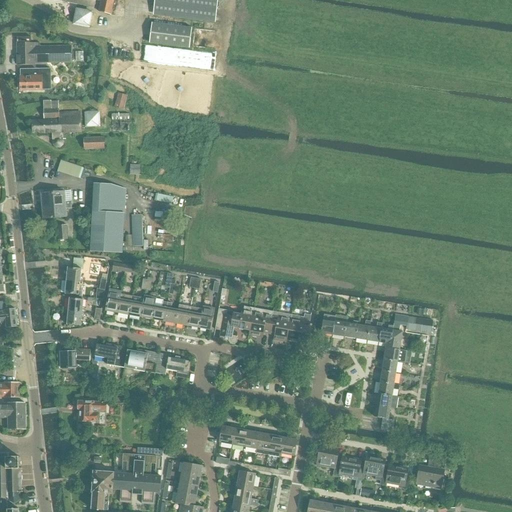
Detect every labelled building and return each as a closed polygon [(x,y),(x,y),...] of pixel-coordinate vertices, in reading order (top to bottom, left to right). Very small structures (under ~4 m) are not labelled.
[(68,0),(68,3),(93,8),(94,0),(68,0)] [(110,15),(113,0),(100,0),(98,13),(110,15)] [(217,0),(154,0),(153,14),(157,14),(215,20),(217,0)] [(152,23),(149,43),(191,48),(193,27),(152,23)] [(31,44),(31,38),(17,39),(18,66),(35,65),(35,57),(40,57),(40,63),(71,63),(71,47),(40,47),(40,46),(35,46),(35,44),(31,44)] [(20,77),(20,90),(51,89),(50,76),(50,69),(21,70),(21,77),(20,77)] [(123,110),(126,96),(118,93),(114,108),(123,110)] [(61,120),(60,114),(58,114),(58,102),(51,102),(43,102),(44,121),(49,120),(61,120)] [(61,120),(49,120),(49,121),(32,122),(32,135),(51,134),(52,141),(53,141),(53,145),(57,149),(61,149),(63,146),(63,142),(60,139),(60,134),(81,133),(80,113),(60,114),(61,120)] [(112,132),(129,131),(128,114),(111,115),(112,132)] [(85,150),(105,149),(104,138),(84,139),(85,150)] [(78,177),(81,168),(62,161),(59,171),(78,177)] [(139,166),(130,166),(130,176),(139,176),(139,166)] [(121,254),(125,190),(110,185),(94,184),(90,252),(121,254)] [(63,192),(41,194),(43,208),(71,205),(70,201),(64,202),(63,192)] [(71,205),(43,208),(44,220),(66,218),(65,209),(71,209),(71,205)] [(132,246),(142,246),(141,216),(132,216),(132,246)] [(60,240),(69,240),(67,225),(58,226),(60,240)] [(113,265),(112,271),(124,273),(126,266),(113,264),(113,265)] [(126,266),(124,273),(136,275),(137,269),(137,268),(126,266)] [(67,269),(66,282),(80,283),(81,270),(67,269)] [(168,274),(166,287),(170,288),(171,284),(175,285),(176,281),(172,280),(173,275),(168,274)] [(66,282),(65,295),(79,296),(80,283),(66,282)] [(109,291),(105,312),(117,314),(120,295),(121,293),(109,291)] [(120,295),(117,314),(129,316),(132,297),(120,295)] [(144,299),(140,318),(152,320),(156,299),(156,298),(144,296),(144,299)] [(132,297),(129,316),(140,318),(144,299),(138,298),(132,297)] [(68,312),(81,313),(82,300),(69,299),(68,312)] [(156,299),(152,320),(163,323),(167,303),(162,303),(163,300),(156,299)] [(3,302),(0,302),(0,321),(4,321),(5,329),(5,332),(12,331),(12,328),(15,328),(14,310),(14,309),(3,310),(3,302)] [(167,303),(163,323),(175,325),(178,311),(173,310),(171,309),(172,304),(167,303)] [(178,311),(175,325),(187,327),(191,308),(179,306),(178,311)] [(202,310),(198,329),(210,331),(213,317),(214,309),(203,307),(202,310)] [(219,310),(215,331),(221,332),(219,340),(228,342),(231,345),(233,346),(237,344),(237,340),(235,337),(233,336),(234,329),(250,332),(254,309),(244,307),(244,311),(242,311),(241,316),(234,315),(233,318),(226,317),(227,312),(219,310)] [(191,308),(187,327),(198,329),(202,310),(191,308)] [(250,332),(249,336),(257,338),(258,335),(262,336),(262,334),(268,335),(272,313),(254,309),(250,332)] [(80,326),(81,313),(68,312),(66,325),(80,326)] [(272,313),(268,335),(275,336),(274,338),(279,339),(279,342),(286,343),(291,316),(272,313)] [(291,316),(286,343),(294,344),(294,342),(299,343),(300,341),(306,342),(311,317),(304,315),(303,318),(291,316)] [(335,318),(332,335),(344,337),(346,324),(347,318),(336,316),(336,319),(335,318)] [(386,344),(385,349),(400,351),(402,333),(399,332),(400,325),(406,326),(406,324),(407,318),(394,316),(393,327),(392,331),(391,340),(390,345),(386,344)] [(323,320),(321,334),(332,335),(335,318),(331,318),(324,317),(323,320)] [(358,326),(356,339),(367,341),(369,328),(370,322),(365,321),(364,327),(358,326)] [(346,324),(344,337),(356,339),(358,326),(357,325),(358,322),(353,322),(352,325),(346,324)] [(369,328),(367,341),(379,343),(381,329),(381,325),(377,324),(376,329),(369,328)] [(381,329),(379,343),(386,344),(390,345),(391,340),(392,331),(393,327),(388,327),(388,330),(381,329)] [(97,345),(94,357),(108,359),(107,366),(124,369),(127,351),(127,348),(106,344),(105,347),(97,345)] [(385,349),(384,360),(398,362),(404,363),(406,352),(400,351),(385,349)] [(60,368),(75,368),(75,361),(89,361),(89,350),(75,350),(75,352),(60,352),(60,368)] [(127,351),(124,369),(154,374),(158,354),(136,350),(136,352),(127,351)] [(158,354),(154,374),(165,376),(166,372),(176,374),(175,378),(186,380),(188,380),(189,374),(187,373),(189,362),(179,360),(180,357),(158,354)] [(384,360),(382,372),(396,374),(398,362),(384,360)] [(382,372),(380,383),(394,385),(396,374),(382,372)] [(19,384),(0,383),(0,397),(4,397),(4,398),(19,398),(19,384)] [(380,383),(378,394),(392,396),(393,390),(398,391),(399,386),(394,385),(380,383)] [(378,394),(376,406),(390,408),(397,409),(399,397),(392,396),(378,394)] [(94,403),(94,402),(78,402),(78,411),(79,411),(79,422),(97,422),(97,411),(106,411),(106,403),(94,403)] [(25,403),(0,403),(0,417),(8,418),(8,429),(26,429),(25,403)] [(376,406),(374,418),(382,419),(381,429),(393,431),(393,430),(394,421),(388,420),(390,408),(376,406)] [(223,427),(220,443),(232,445),(235,426),(233,426),(232,429),(223,427)] [(235,426),(232,445),(244,447),(247,431),(237,430),(237,427),(235,426)] [(247,431),(244,447),(257,449),(260,431),(258,430),(257,433),(247,431)] [(257,449),(256,453),(268,455),(272,436),(261,434),(262,431),(260,431),(257,449)] [(272,436),(268,455),(281,458),(281,454),(284,435),(282,435),(282,438),(272,436)] [(284,435),(281,454),(293,456),(296,440),(286,439),(287,436),(284,435)] [(341,462),(340,462),(335,461),(337,451),(319,448),(316,465),(334,468),(332,476),(339,477),(340,474),(339,474),(341,462)] [(114,473),(113,473),(112,490),(120,490),(119,501),(131,502),(132,491),(142,492),(141,503),(153,503),(154,492),(160,493),(161,477),(150,476),(151,464),(156,464),(156,457),(161,457),(161,451),(138,449),(138,455),(137,455),(123,454),(122,462),(127,462),(126,474),(122,474),(114,473)] [(0,511),(7,511),(7,509),(9,509),(6,501),(7,501),(8,501),(13,503),(13,505),(14,504),(14,503),(19,500),(20,500),(20,501),(21,500),(20,499),(20,498),(20,492),(22,492),(22,491),(21,491),(21,471),(21,470),(21,469),(21,468),(19,468),(19,457),(8,457),(8,453),(0,452),(0,511)] [(442,471),(445,458),(433,455),(430,468),(419,466),(416,484),(440,489),(443,471),(442,471)] [(217,457),(216,463),(228,465),(229,459),(217,457)] [(365,467),(364,467),(359,466),(360,461),(341,457),(340,462),(341,462),(339,474),(340,474),(357,478),(356,480),(363,481),(364,474),(365,467)] [(388,471),(383,470),(385,460),(366,457),(364,467),(365,467),(364,474),(381,477),(380,484),(386,486),(387,483),(386,483),(388,471)] [(229,459),(228,465),(240,468),(241,463),(229,461),(229,459)] [(181,472),(200,476),(202,466),(183,463),(181,472)] [(388,471),(386,483),(387,483),(398,485),(398,488),(403,489),(403,488),(409,490),(410,484),(411,480),(412,475),(407,474),(408,469),(389,466),(388,471)] [(278,470),(277,474),(280,475),(289,477),(290,470),(278,468),(278,470)] [(112,493),(112,490),(113,473),(113,472),(112,472),(92,472),(91,493),(92,493),(91,509),(108,510),(109,494),(109,493),(111,493),(112,493)] [(198,486),(200,476),(181,472),(179,482),(198,486)] [(235,480),(235,483),(253,487),(255,475),(239,472),(237,480),(235,480)] [(196,495),(198,486),(179,482),(178,492),(196,495)] [(235,483),(234,485),(237,486),(234,496),(251,499),(253,487),(235,483)] [(370,498),(372,492),(361,490),(360,496),(370,498)] [(195,505),(196,495),(178,492),(176,502),(195,505)] [(231,505),(230,508),(248,511),(249,507),(257,508),(258,500),(251,499),(234,496),(233,505),(231,505)] [(310,500),(307,511),(320,511),(323,500),(321,500),(320,502),(310,500)] [(323,500),(320,511),(333,511),(335,504),(325,503),(325,500),(323,500)] [(194,505),(195,505),(176,502),(176,503),(184,505),(182,511),(202,511),(204,507),(194,505)]
